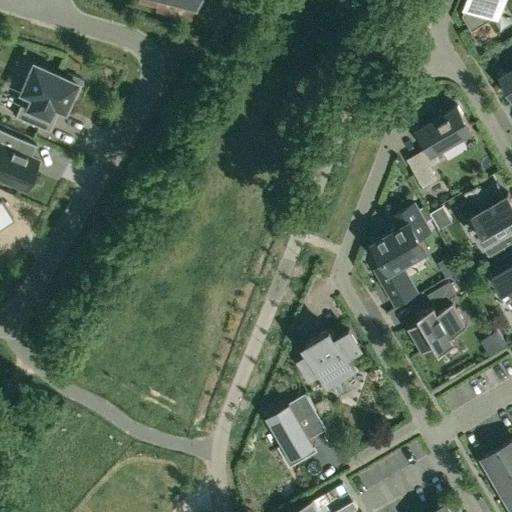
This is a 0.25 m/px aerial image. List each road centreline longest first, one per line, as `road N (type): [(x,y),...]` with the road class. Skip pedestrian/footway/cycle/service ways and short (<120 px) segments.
road 1 (residential): [(386,0),(226,414),(218,453),(225,511)]
road 2 (residential): [(43,10),(135,40),(149,53),(152,73),(23,305),(0,323)]
road 3 (residential): [(341,276),(475,511)]
road 4 (residential): [(341,276),(438,26)]
road 5 (residential): [(438,26),(511,156)]
